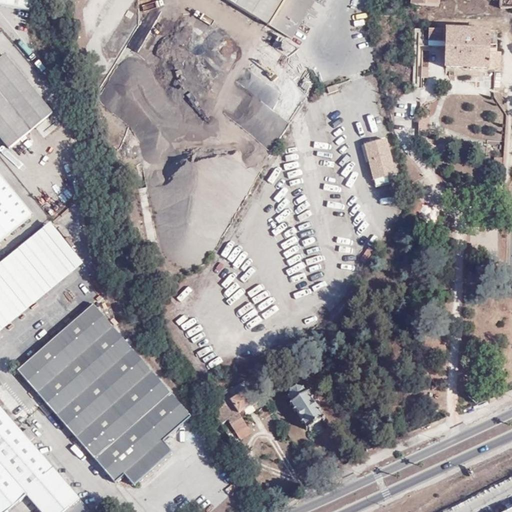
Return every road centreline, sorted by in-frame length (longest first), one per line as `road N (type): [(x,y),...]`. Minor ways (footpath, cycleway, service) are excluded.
road 1 (secondary): [(511,411),(296,511)]
road 2 (secondary): [(345,511),(511,435)]
